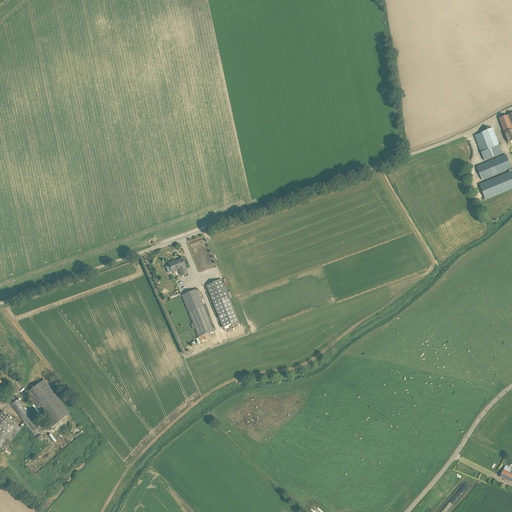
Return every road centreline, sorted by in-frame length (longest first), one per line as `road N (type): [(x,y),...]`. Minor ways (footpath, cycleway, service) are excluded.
road 1 (unclassified): [(0,305),(429,147),(511,108)]
road 2 (track): [(105,511),(148,449),(218,388),(302,365),(433,268),(378,165)]
road 3 (unclassified): [(511,386),(407,511)]
